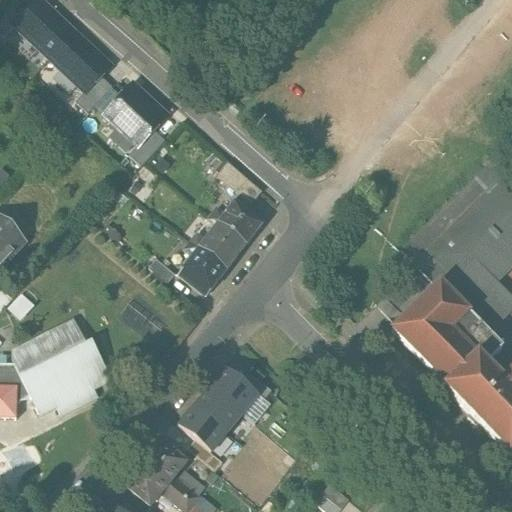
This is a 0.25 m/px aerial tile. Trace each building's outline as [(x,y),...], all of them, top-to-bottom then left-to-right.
[(73,33),(37,0),(36,0),(27,11),(13,26),(14,27),(49,59),(73,33)] [(0,35),(3,38),(14,27),(13,26),(27,11),(17,2),(0,19),(0,35)] [(323,260),(343,277),(511,83),(511,22),(495,7),(352,171),(371,188),(349,213),(358,220),(323,260)] [(73,33),(49,59),(84,92),(85,93),(100,77),(109,66),(73,33)] [(85,93),(84,92),(75,102),(87,114),(111,87),(100,77),(85,93)] [(166,116),(132,85),(103,116),(136,146),(137,147),(153,130),(166,116)] [(137,147),(136,146),(128,155),(141,167),(165,141),(153,130),(137,147)] [(437,288),(486,337),(511,313),(511,295),(499,283),(511,270),(511,166),(501,156),(400,251),(437,288)] [(264,221),(237,200),(223,218),(217,225),(244,247),(264,221)] [(216,211),(207,222),(215,228),(217,225),(223,218),(216,211)] [(0,225),(0,271),(23,246),(0,225)] [(204,243),(198,251),(225,272),(244,247),(217,225),(204,243)] [(198,251),(204,243),(196,237),(190,245),(198,251)] [(198,251),(190,245),(184,252),(192,258),(198,251)] [(225,272),(198,251),(192,258),(178,276),(205,297),(225,272)] [(174,275),(156,261),(148,270),(166,284),(174,275)] [(511,372),(499,384),(484,368),(501,351),(486,337),(437,288),(390,333),(443,388),(439,392),(465,418),(464,419),(479,435),(480,434),(506,458),(509,455),(511,457),(511,372)] [(0,420),(16,421),(16,405),(30,398),(38,415),(55,407),(59,415),(96,397),(91,388),(109,380),(92,347),(81,352),(75,326),(58,334),(57,331),(48,335),(50,338),(12,357),(12,362),(14,366),(0,365),(0,420)] [(209,389),(241,416),(257,396),(225,370),(209,389)] [(193,408),(226,434),(241,416),(209,389),(193,408)] [(193,408),(177,427),(210,454),(226,434),(193,408)] [(185,464),(158,443),(140,464),(167,486),(192,507),(198,499),(173,478),(185,464)] [(167,486),(140,464),(123,486),(149,508),(161,493),(183,511),(187,511),(192,507),(167,486)] [(333,485),(319,504),(328,511),(342,511),(353,499),(333,485)]
